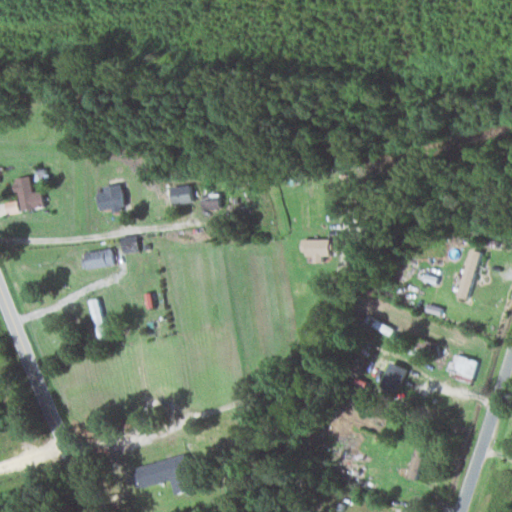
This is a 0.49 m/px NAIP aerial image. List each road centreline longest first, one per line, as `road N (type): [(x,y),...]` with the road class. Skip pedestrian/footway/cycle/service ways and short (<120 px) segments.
road 1 (residential): [(0,238),(343,226)]
road 2 (secondary): [(103,511),(50,415),(0,292)]
road 3 (residential): [(459,511),(511,352)]
